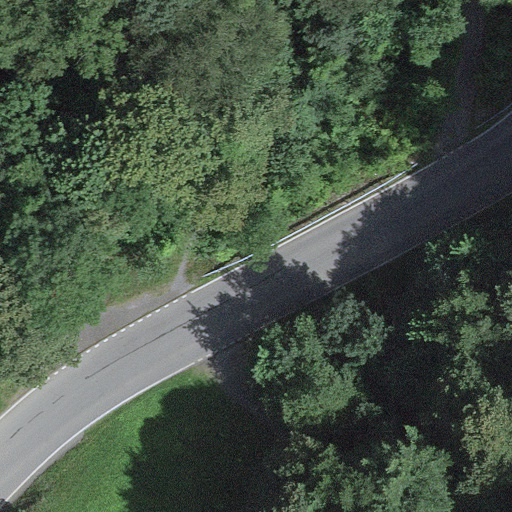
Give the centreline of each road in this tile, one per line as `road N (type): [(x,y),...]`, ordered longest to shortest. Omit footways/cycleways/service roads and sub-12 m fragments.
road 1 (tertiary): [(0,463),(123,364),(511,152)]
road 2 (track): [(198,324),(311,463),(336,511)]
road 3 (track): [(472,0),(455,188)]
